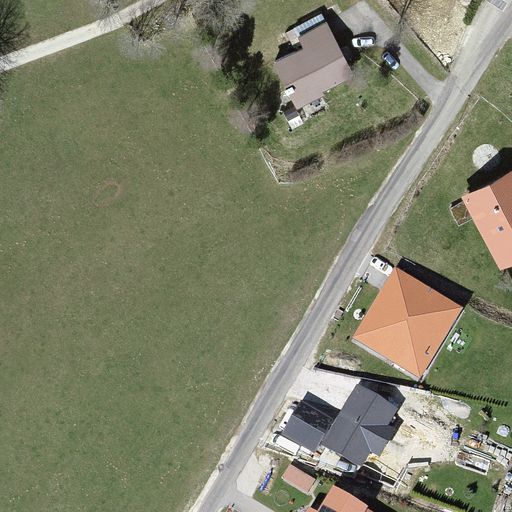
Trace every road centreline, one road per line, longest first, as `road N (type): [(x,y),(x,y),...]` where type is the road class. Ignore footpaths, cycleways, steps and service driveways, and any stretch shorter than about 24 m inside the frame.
road 1 (unclassified): [(511,19),(207,511)]
road 2 (track): [(0,65),(154,0)]
